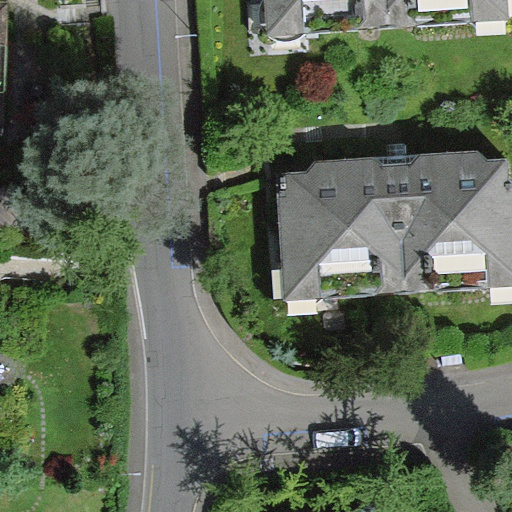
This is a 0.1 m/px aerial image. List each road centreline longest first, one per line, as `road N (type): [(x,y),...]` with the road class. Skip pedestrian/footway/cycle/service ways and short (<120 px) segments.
road 1 (residential): [(150,0),(182,417)]
road 2 (residential): [(182,417),(433,408)]
